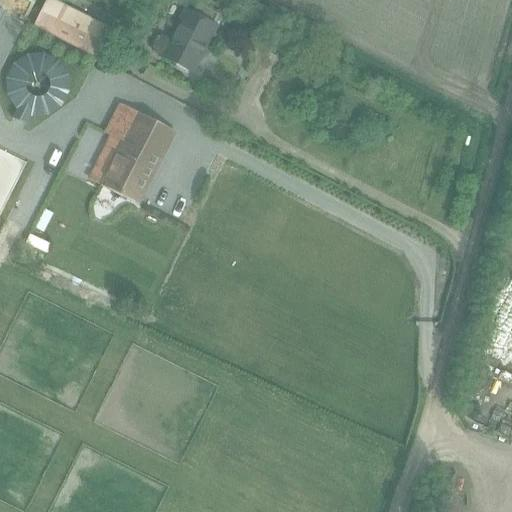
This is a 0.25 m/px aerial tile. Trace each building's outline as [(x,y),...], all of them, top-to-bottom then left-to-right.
[(47,0),(33,28),(97,60),(105,44),(101,42),(107,30),(47,0)] [(187,71),(188,72),(196,57),(200,59),(217,27),(213,25),(218,15),(197,5),(192,15),(185,11),(170,41),(160,37),(155,38),(151,48),(152,52),(162,57),(161,58),(174,65),(174,68),(184,73),(187,71)] [(319,87),(326,98),(338,90),(332,79),(319,87)] [(122,143),(100,187),(134,204),(151,170),(155,172),(175,133),(119,105),(105,134),(122,143)] [(464,424),(462,435),(498,443),(500,432),(464,424)]
